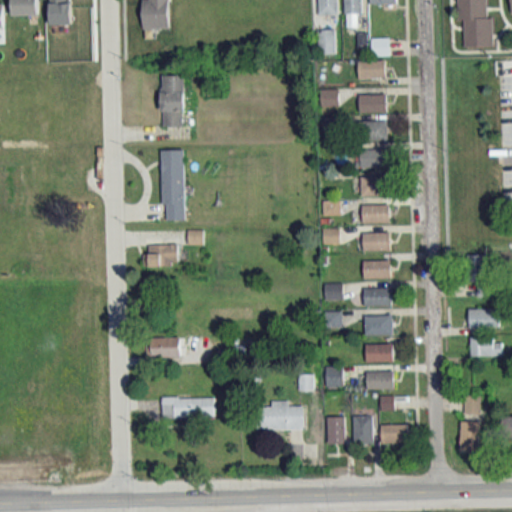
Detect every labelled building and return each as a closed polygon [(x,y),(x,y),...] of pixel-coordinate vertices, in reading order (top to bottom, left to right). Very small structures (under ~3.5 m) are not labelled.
[(15,0),(15,16),(42,16),(41,0),(15,0)] [(171,29),(171,0),(144,0),(145,29),(171,29)] [(339,16),(339,0),(320,0),(320,16),(339,16)] [(363,14),(363,0),(345,0),(346,14),(363,14)] [(461,0),(462,47),(492,47),(491,0),(461,0)] [(318,30),(318,56),(336,55),(336,30),(318,30)] [(391,57),(391,39),(372,39),(372,57),(391,57)] [(388,61),(362,61),(362,79),(388,79),(388,61)] [(164,127),(188,127),(188,75),(164,75),(164,127)] [(341,90),(321,90),(321,107),(341,107),(341,90)] [(388,114),(388,96),(361,96),(361,114),(388,114)] [(324,134),(333,134),(333,127),(336,127),(336,119),(324,119),(324,134)] [(389,122),(360,122),(360,141),(389,141),(389,122)] [(169,204),(169,221),(187,221),(187,151),(163,151),(163,204),(169,204)] [(362,168),(391,168),(391,151),(362,151),(362,168)] [(390,197),(390,178),(362,178),(362,197),(390,197)] [(363,223),(391,223),(391,205),(363,205),(363,223)] [(392,250),(392,233),(364,233),(364,250),(392,250)] [(180,245),(146,245),(146,267),(180,267),(180,245)] [(468,282),(478,282),(478,298),(495,298),(495,271),(487,271),(487,255),(468,255),(468,282)] [(393,279),(393,261),(365,261),(365,279),(393,279)] [(393,306),(393,288),(365,288),(365,306),(393,306)] [(501,310),(470,310),(470,328),(501,328),(501,310)] [(326,314),(326,327),(341,327),(341,314),(326,314)] [(366,335),(394,335),(394,317),(366,317),(366,335)] [(184,339),(149,339),(149,358),(184,358),(184,339)] [(472,340),(472,357),(503,357),(503,340),(472,340)] [(366,345),(366,362),(396,362),(396,345),(366,345)] [(344,368),(328,368),(328,388),(344,388),(344,368)] [(396,372),(368,372),(368,390),(396,390),(396,372)] [(482,415),(482,396),(465,396),(465,415),(482,415)] [(382,412),(395,411),(395,397),(381,397),(382,412)] [(162,419),(216,419),(216,399),(162,399),(162,419)] [(257,430),(305,430),(305,407),(289,407),(289,403),(272,403),(272,408),(257,408),(257,430)] [(374,445),(374,417),(355,417),(355,445),(374,445)] [(347,418),(328,418),(328,445),(347,445),(347,418)] [(481,451),(481,422),(462,422),(462,451),(481,451)] [(382,426),(382,444),(410,444),(410,426),(382,426)]
